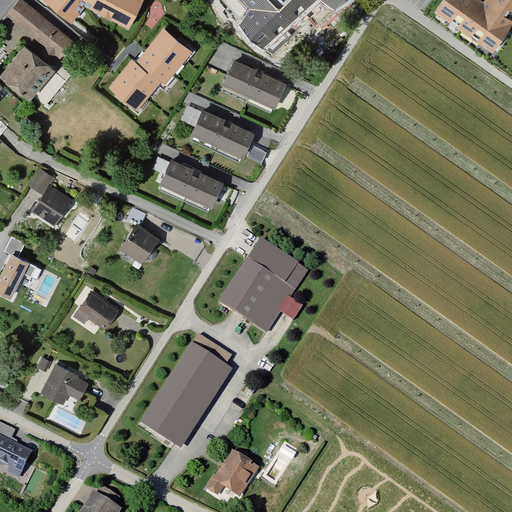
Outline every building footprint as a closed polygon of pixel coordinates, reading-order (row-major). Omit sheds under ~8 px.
[(81,42),(28,0),(23,0),(12,15),(67,59),(81,42)] [(143,0),(42,0),(73,23),(84,8),(129,30),(143,0)] [(511,0),(441,0),(434,10),(491,51),(511,22),(511,21),(511,0)] [(194,50),(165,27),(138,60),(133,55),(106,88),(136,113),(160,84),(164,87),(194,50)] [(59,70),(29,45),(4,75),(33,100),(59,70)] [(292,86),(241,60),(227,86),(279,112),(292,86)] [(0,95),(8,85),(0,78),(0,95)] [(194,123),(200,108),(189,103),(182,118),(194,123)] [(259,131),(207,108),(194,135),(247,158),(259,131)] [(252,155),(263,160),(268,149),(257,144),(252,155)] [(228,182),(177,158),(165,184),(215,208),(228,182)] [(54,178),(39,169),(28,188),(41,196),(30,213),(53,228),(69,201),(48,188),(54,178)] [(163,236),(139,221),(124,246),(148,261),(163,236)] [(308,271),(259,239),(218,301),(267,333),(308,271)] [(29,263),(11,255),(0,277),(0,293),(11,299),(29,263)] [(126,310),(93,286),(79,305),(112,329),(126,310)] [(232,370),(191,344),(140,424),(182,450),(232,370)] [(78,404),(88,383),(54,367),(40,397),(62,408),(67,398),(78,404)] [(38,451),(0,433),(0,462),(1,461),(12,467),(9,473),(18,477),(21,471),(27,474),(38,451)] [(213,476),(205,488),(219,497),(223,490),(240,501),(262,467),(233,449),(215,477),(213,476)] [(98,492),(86,511),(123,511),(125,508),(98,492)]
